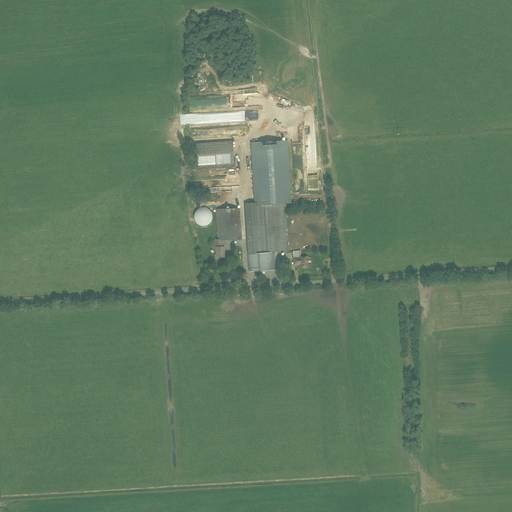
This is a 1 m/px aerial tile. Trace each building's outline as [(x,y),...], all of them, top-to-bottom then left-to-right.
[(232,141),(196,143),(197,166),(233,164),(232,141)] [(275,270),(274,253),(288,252),(285,203),(291,203),(287,141),(252,143),(255,203),(245,204),(249,272),(275,270)] [(194,216),(194,218),(194,219),(195,221),(196,223),(197,224),(199,226),(201,226),(202,227),(204,227),(206,227),(208,226),(209,225),(211,223),(212,222),(212,221),(213,219),(213,217),(213,216),(212,214),(211,212),(210,210),(209,210),(207,209),(205,208),(203,208),(202,208),(200,208),(199,209),(197,211),(196,212),(195,214),(194,216)] [(216,210),(218,240),(214,240),(214,247),(216,247),(217,257),(218,258),(220,258),(221,257),(224,257),(224,247),(223,247),(222,241),(242,239),(240,208),(216,210)] [(308,267),(307,257),(300,257),(300,258),(294,258),(294,265),(300,264),(300,267),(308,267)]
